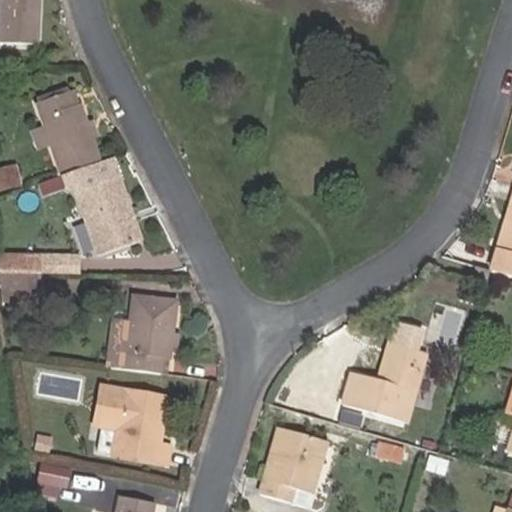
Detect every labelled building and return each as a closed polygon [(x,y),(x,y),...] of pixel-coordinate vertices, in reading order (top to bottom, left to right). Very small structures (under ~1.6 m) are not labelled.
[(0,0),(0,46),(36,46),(35,0),(0,0)] [(32,111),(58,180),(60,180),(99,165),(78,112),(73,114),(67,97),(32,111)] [(74,196),(114,182),(107,162),(99,165),(60,180),(64,190),(74,196)] [(496,180),(511,183),(511,166),(501,164),(496,180)] [(0,192),(20,186),(16,168),(0,171),(0,192)] [(136,245),(114,182),(74,196),(96,259),(136,245)] [(511,206),(498,252),(511,255),(511,206)] [(511,255),(498,252),(492,272),(511,277),(511,255)] [(78,277),(77,260),(39,261),(42,278),(78,277)] [(39,261),(0,261),(0,278),(38,278),(42,278),(39,261)] [(471,284),(487,288),(492,272),(476,267),(471,284)] [(38,278),(0,278),(0,298),(37,297),(38,278)] [(105,352),(103,370),(122,372),(160,376),(162,362),(170,363),(176,305),(131,299),(127,328),(124,355),(105,352)] [(109,326),(105,352),(124,355),(127,328),(109,326)] [(344,406),(407,423),(427,356),(389,346),(378,382),(353,375),(344,406)] [(150,429),(155,430),(159,398),(98,389),(95,409),(102,410),(100,429),(101,429),(116,432),(113,454),(113,457),(161,464),(164,443),(153,441),(148,441),(150,429)] [(102,410),(95,409),(92,427),(100,429),(102,410)] [(113,454),(116,432),(101,429),(98,452),(113,454)] [(261,494),(291,503),(295,490),(313,494),(327,444),(280,430),(261,494)] [(50,455),(53,440),(37,436),(34,452),(50,455)] [(403,463),(406,446),(379,441),(376,458),(403,463)] [(66,492),(68,476),(38,471),(36,486),(66,492)] [(151,511),(152,505),(119,499),(116,511),(151,511)]
